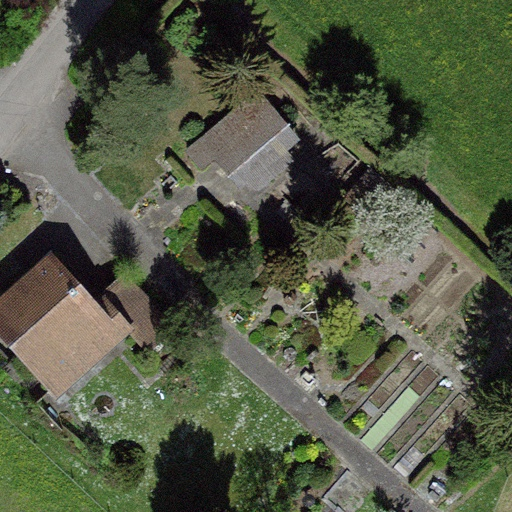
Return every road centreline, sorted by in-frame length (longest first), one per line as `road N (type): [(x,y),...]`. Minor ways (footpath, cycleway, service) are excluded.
road 1 (track): [(408,511),(111,232),(0,109)]
road 2 (residential): [(0,103),(80,0)]
